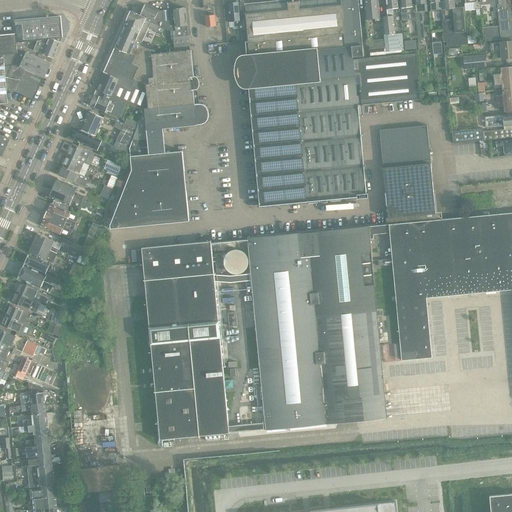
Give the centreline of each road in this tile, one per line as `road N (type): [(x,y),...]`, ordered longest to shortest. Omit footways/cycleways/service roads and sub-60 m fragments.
road 1 (tertiary): [(0,227),(97,13)]
road 2 (unclassified): [(420,474),(223,495),(221,511)]
